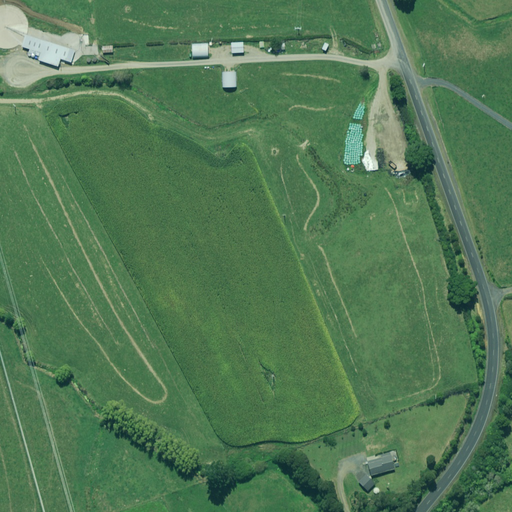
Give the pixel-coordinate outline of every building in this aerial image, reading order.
[(26,37),(16,34),(13,43),(25,46),(23,52),(28,53),(29,49),(36,51),(34,59),(59,66),(61,59),(67,61),(70,49),(26,35),(26,37)] [(244,53),(244,43),(232,43),(232,53),(244,53)] [(210,56),(209,44),(194,44),(194,57),(210,56)] [(235,87),(235,72),(223,73),(223,88),(235,87)] [(396,469),(391,453),(382,455),(379,458),(368,462),(372,476),(396,469)] [(376,484),(368,475),(360,483),(368,491),(376,484)]
